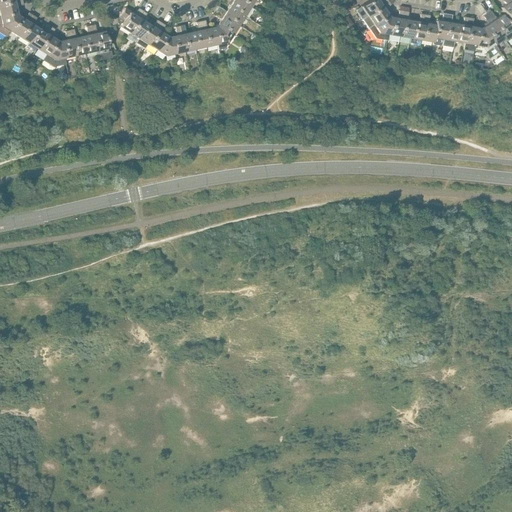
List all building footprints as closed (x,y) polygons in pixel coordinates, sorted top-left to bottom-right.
[(18,0),(0,4),(0,15),(14,12),(13,7),(21,5),(20,0),(18,0)] [(248,6),(238,0),(228,0),(231,1),(228,6),(242,15),(248,6)] [(348,0),(339,7),(343,13),(352,6),(348,0)] [(368,0),(355,10),(361,19),(387,1),(385,0),(379,0),(378,1),(377,0),(368,0)] [(511,19),(511,7),(506,0),(502,0),(505,4),(499,8),(509,22),(511,19)] [(368,28),(385,15),(382,10),(389,5),(387,1),(361,19),(368,28)] [(242,15),(228,6),(224,12),(217,7),(214,10),(236,24),(242,15)] [(128,33),(141,11),(137,9),(133,16),(127,13),(128,11),(123,7),(117,17),(118,18),(115,18),(116,23),(119,25),(118,27),(128,33)] [(236,24),(214,10),(212,14),(220,19),(216,24),(231,33),(236,24)] [(398,37),(402,11),(397,10),(396,19),(390,18),(387,35),(398,37)] [(136,39),(146,24),(140,21),(145,14),(141,11),(128,33),(136,39)] [(407,12),(402,11),(398,37),(408,38),(411,22),(405,21),(407,12)] [(489,11),(485,14),(500,35),(510,29),(500,14),(494,18),(489,11)] [(0,25),(9,31),(18,17),(15,15),(14,12),(0,15),(0,25)] [(9,31),(18,37),(31,15),(27,13),(22,20),(18,17),(9,31)] [(433,21),(433,25),(431,38),(441,40),(446,14),(441,13),(440,22),(433,21)] [(408,38),(419,40),(423,15),(419,14),(417,23),(411,22),(408,38)] [(451,48),(452,42),(455,25),(449,24),(451,15),(446,14),(441,40),(440,46),(451,48)] [(503,39),(500,35),(485,14),(482,17),(487,24),(482,27),(492,41),(494,45),(503,39)] [(18,37),(27,43),(36,28),(31,25),(35,18),(31,15),(18,37)] [(387,17),(385,15),(368,28),(374,38),(386,40),(387,35),(390,18),(387,17)] [(433,25),(427,24),(428,16),(423,15),(419,40),(430,42),(431,38),(433,25)] [(452,42),(462,44),(467,18),(462,17),(461,26),(455,25),(452,42)] [(472,51),(473,45),(476,28),(470,27),(472,19),(467,18),(462,44),(461,49),(472,51)] [(146,45),(159,22),(155,20),(151,27),(146,24),(136,39),(134,43),(143,49),(146,45)] [(215,44),(211,28),(206,29),(204,20),(199,21),(204,47),(215,44)] [(204,47),(199,21),(195,22),(197,31),(191,32),(194,49),(204,47)] [(155,51),(164,36),(159,33),(164,25),(159,22),(146,45),(155,51)] [(27,43),(36,48),(50,27),(46,24),(41,32),(36,28),(27,43)] [(89,25),(95,50),(96,54),(106,51),(102,31),(96,33),(94,24),(89,25)] [(231,33),(216,24),(214,27),(211,28),(215,44),(216,50),(222,49),(223,48),(224,47),(225,45),(225,44),(225,42),(231,33)] [(84,53),(95,50),(89,25),(84,26),(86,35),(81,36),(84,53)] [(194,49),(191,32),(185,34),(183,25),(178,26),(184,51),(194,49)] [(184,51),(178,26),(173,27),(175,36),(169,37),(173,54),(184,51)] [(50,27),(36,48),(45,54),(54,40),(49,37),(54,29),(50,27)] [(479,29),(476,28),(473,45),(484,47),(492,41),(482,27),(479,29)] [(74,55),(84,53),(81,36),(75,37),(73,29),(68,30),(74,55)] [(63,57),(74,55),(68,30),(63,31),(65,40),(60,41),(63,57)] [(173,54),(169,37),(167,38),(164,36),(155,51),(163,56),(173,54)] [(54,60),(63,57),(60,41),(56,42),(54,40),(45,54),(54,60)]
